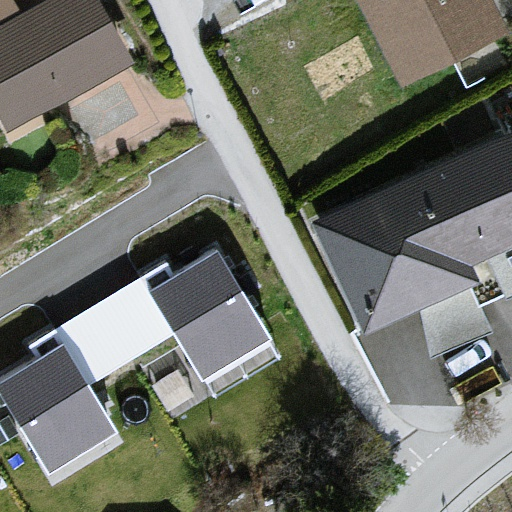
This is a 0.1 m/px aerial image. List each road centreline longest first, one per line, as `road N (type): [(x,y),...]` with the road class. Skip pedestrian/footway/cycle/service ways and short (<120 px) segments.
road 1 (residential): [(441,480),(361,387),(239,158)]
road 2 (residential): [(0,298),(239,158)]
road 3 (residential): [(239,158),(163,0)]
